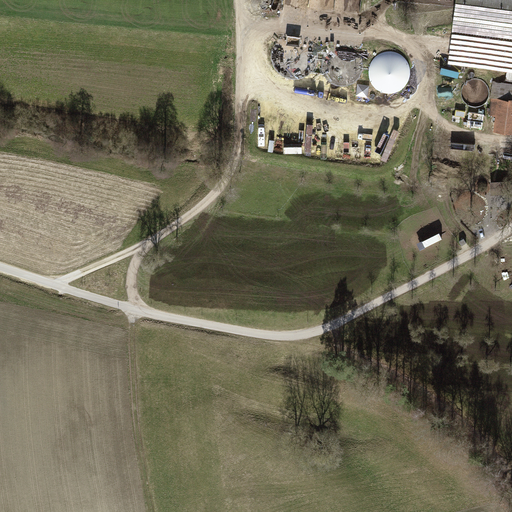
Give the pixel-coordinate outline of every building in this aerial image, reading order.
[(283,0),(283,7),(360,17),(362,0),(283,0)] [(511,0),(456,0),(448,64),(511,72),(511,0)] [(275,70),(281,77),(288,81),(297,82),(305,80),(312,76),(317,69),(320,61),(320,53),(318,46),(313,40),(307,35),(299,33),(291,33),(284,36),(278,40),(274,47),(271,54),(272,63),(275,70)] [(331,48),(326,54),(322,60),(322,68),(323,75),(328,81),(334,86),(341,88),(348,88),(354,85),(360,81),(363,75),(365,68),(365,62),(362,55),(358,50),(352,46),(346,45),(338,45),(331,48)] [(377,90),(383,94),(390,95),(398,94),(404,91),(409,85),(412,79),(412,71),(410,65),(407,59),(401,55),(394,52),(388,52),(381,54),(375,58),(371,64),(369,71),(370,78),(372,85),(377,90)] [(358,84),(359,95),(369,95),(369,83),(358,84)] [(496,118),(494,133),(511,136),(511,98),(491,96),(488,117),(496,118)]
